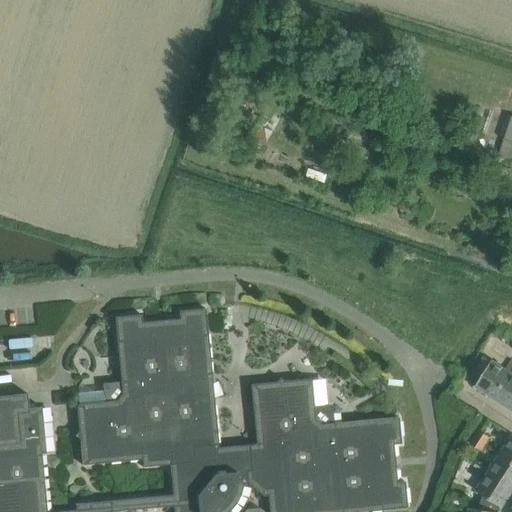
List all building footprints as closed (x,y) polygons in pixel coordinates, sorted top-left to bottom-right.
[(511,115),(511,116),(497,157),(511,162),(511,115)] [(0,511),(228,511),(229,511),(235,504),(240,496),(243,487),(246,483),(262,497),(267,496),(268,511),(345,511),(381,509),(382,510),(406,508),(404,482),(396,483),(392,445),(400,444),(398,418),(373,420),(373,422),(332,426),(331,414),(323,407),(311,408),(308,379),(250,385),(252,410),(254,409),(257,446),(216,450),(211,399),(212,399),(211,384),(210,384),(205,334),(207,334),(204,309),(178,312),(179,319),(141,323),(140,315),(114,318),(116,343),(118,342),(122,383),(110,384),(103,393),(104,404),(76,407),(81,466),(106,463),(106,462),(141,459),(142,468),(169,465),(172,495),(75,505),(75,511),(64,511),(46,511),(40,454),(45,454),(41,408),(28,409),(26,394),(0,396),(0,511)] [(494,399),(510,373),(485,356),(478,366),(485,370),(475,386),(494,399)] [(511,373),(510,373),(494,399),(511,410),(511,373)] [(511,434),(500,453),(511,461),(511,434)] [(485,443),(475,437),(471,443),(481,449),(485,443)] [(511,461),(500,453),(488,472),(511,487),(511,461)] [(511,490),(511,487),(488,472),(475,491),(501,508),(511,490)]
